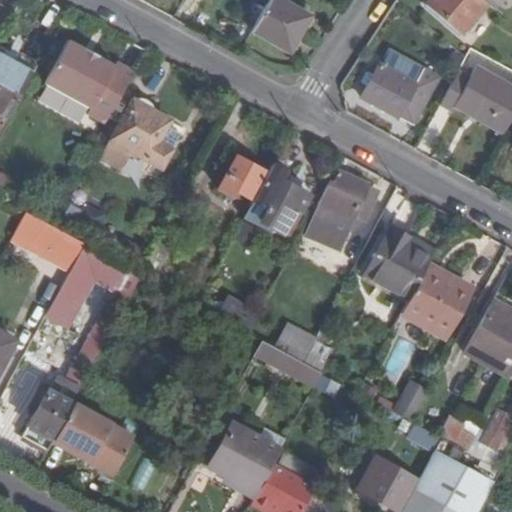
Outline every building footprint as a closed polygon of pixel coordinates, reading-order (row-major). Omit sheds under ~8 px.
[(273,0),(268,0),(249,32),(286,53),(307,18),(273,0)] [(473,20),(486,4),(482,2),(480,0),(428,0),(426,3),(460,34),(473,20)] [(111,113),(134,71),(116,62),(114,67),(68,41),(47,79),(111,113)] [(0,115),(7,119),(32,73),(0,55),(0,115)] [(411,126),(429,94),(377,65),(359,98),(411,126)] [(451,108),(500,136),(511,114),(511,88),(472,67),(466,79),(455,73),(436,106),(448,113),(451,108)] [(160,168),(170,150),(156,143),(166,127),(169,120),(132,100),(110,140),(160,168)] [(156,143),(170,150),(179,134),(166,127),(156,143)] [(247,199),(262,172),(233,157),(215,190),(230,198),(233,193),(247,199)] [(332,183),(329,181),(317,204),(349,219),(352,218),(362,222),(370,205),(366,203),(372,189),(367,187),(366,185),(337,172),(332,183)] [(298,214),(307,197),(280,182),(266,208),(280,216),(284,207),(298,214)] [(388,230),(409,240),(411,236),(390,225),(388,230)] [(425,265),(428,259),(405,246),(409,240),(388,230),(363,275),(407,299),(425,265)] [(159,270),(173,247),(161,240),(148,264),(159,270)] [(428,259),(431,253),(409,240),(405,246),(428,259)] [(85,378),(142,277),(136,273),(83,244),(45,314),(65,325),(94,275),(114,286),(64,381),(79,389),(85,378)] [(456,282),(425,265),(422,271),(453,288),(456,282)] [(422,271),(398,314),(443,338),(469,289),(456,282),(453,288),(422,271)] [(360,281),(404,304),(407,299),(363,275),(360,281)] [(217,311),(245,331),(256,316),(228,295),(217,311)] [(510,373),(511,368),(511,312),(491,301),(462,354),(507,378),(510,373)] [(301,364),(313,340),(286,325),(278,340),(273,336),(268,346),(278,351),(301,364)] [(0,364),(13,342),(0,335),(0,364)] [(278,351),(268,346),(261,342),(254,355),(271,365),(278,351)] [(302,365),(301,364),(278,351),(271,365),(295,379),(302,365)] [(312,388),(320,374),(302,365),(295,379),(312,388)] [(90,381),(85,378),(79,389),(106,405),(115,390),(92,377),(90,381)] [(51,439),(71,404),(40,386),(28,407),(34,410),(20,436),(45,451),(51,439)] [(394,412),(410,420),(424,395),(408,386),(394,412)] [(110,475),(130,437),(71,404),(51,439),(90,460),(89,463),(110,475)] [(492,451),(510,419),(495,411),(478,443),(492,451)] [(439,440),(465,454),(472,441),(457,432),(459,428),(446,421),(437,438),(439,440)] [(255,493),(272,461),(284,440),(263,429),(258,438),(231,423),(207,466),(255,493)] [(437,438),(412,425),(405,438),(432,453),(439,440),(437,438)] [(474,511),(490,485),(431,454),(417,480),(398,511),(474,511)] [(397,511),(398,511),(417,480),(375,456),(357,488),(357,490),(397,511)] [(255,493),(249,505),(262,511),(265,511),(267,508),(273,511),(299,511),(315,485),(272,461),(255,493)]
